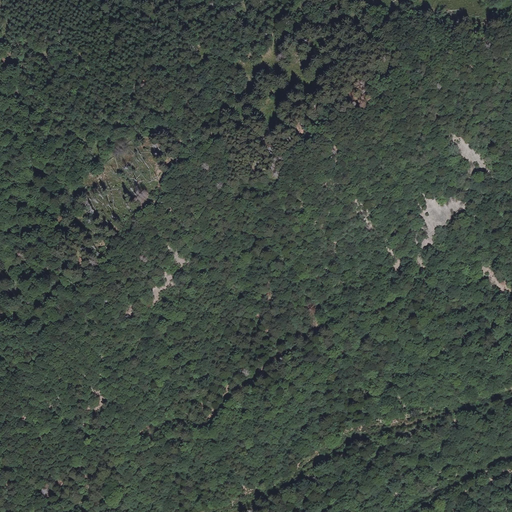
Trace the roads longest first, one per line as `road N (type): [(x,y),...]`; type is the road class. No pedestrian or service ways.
road 1 (track): [(511,398),(347,439),(232,511)]
road 2 (track): [(403,511),(511,456)]
